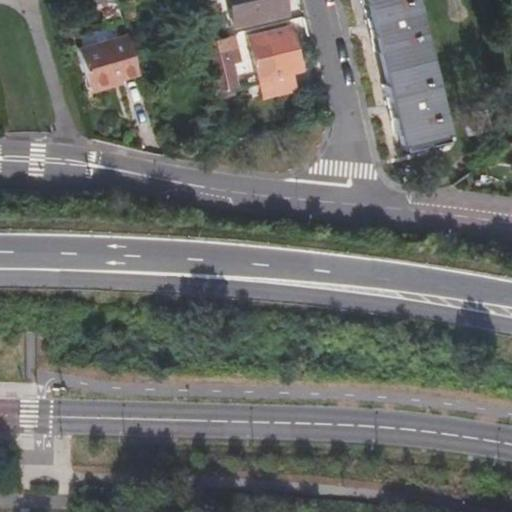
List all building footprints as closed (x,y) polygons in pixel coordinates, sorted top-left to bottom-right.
[(117,0),(54,3),(58,16),(124,10),(122,4),(121,0),(117,0)] [(226,0),(234,29),(288,16),(283,0),(226,0)] [(411,0),(366,0),(403,150),(446,138),(411,0)] [(291,30),(252,39),(263,82),(292,74),(301,72),(291,30)] [(124,81),(145,75),(141,63),(132,35),(83,49),(95,89),(124,81)] [(210,47),(223,94),(249,86),(237,38),(210,47)] [(292,74),(263,82),(267,96),(296,89),(292,74)] [(126,86),(124,81),(95,89),(97,94),(126,86)] [(484,111),(465,116),(469,132),(488,127),(484,111)]
